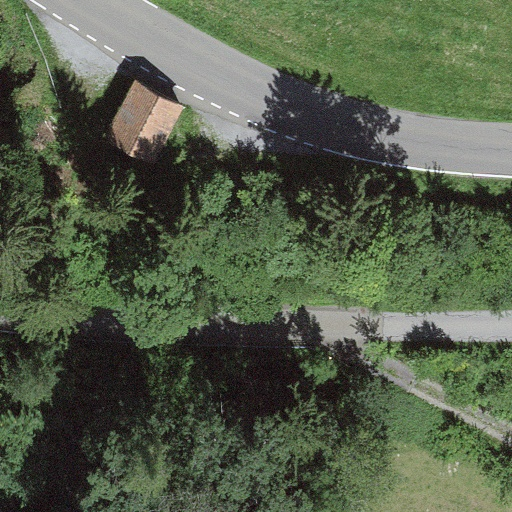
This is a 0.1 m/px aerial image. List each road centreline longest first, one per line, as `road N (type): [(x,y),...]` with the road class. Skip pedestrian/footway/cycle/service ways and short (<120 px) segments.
road 1 (residential): [(0,320),(30,326),(511,319)]
road 2 (tertiary): [(87,0),(300,112),(408,141),(511,149)]
road 3 (track): [(511,431),(307,322)]
